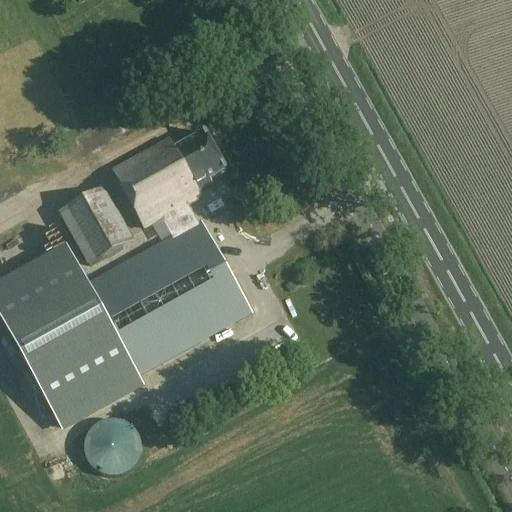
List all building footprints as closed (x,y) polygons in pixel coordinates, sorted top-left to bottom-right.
[(121,140),(112,122),(76,142),(85,159),(121,140)] [(67,251),(0,287),(0,317),(62,429),(141,384),(138,378),(250,316),(188,207),(202,199),(200,197),(215,189),(211,182),(228,173),(205,133),(175,150),(169,141),(112,172),(144,229),(161,219),(174,242),(89,289),(67,251)] [(131,246),(102,193),(62,216),(91,268),(131,246)] [(5,268),(0,270),(0,284),(44,263),(38,252),(14,264),(18,273),(9,277),(5,268)] [(141,454),(141,452),(141,450),(141,447),(141,445),(140,442),(139,440),(138,438),(136,436),(135,434),(133,432),(131,430),(129,429),(127,428),(125,426),(123,425),(121,425),(118,424),(116,424),(113,424),(111,424),(108,424),(106,425),(104,426),(101,426),(99,428),(97,429),(95,430),(93,432),(92,434),(90,436),(89,438),(88,440),(87,442),(86,445),(86,447),(85,450),(85,452),(85,454),(86,457),(86,459),(87,462),(88,464),(89,466),(90,468),(92,470),(93,472),(95,474),(97,475),(99,476),(101,478),(104,478),(106,479),(108,480),(111,480),(113,480),(116,480),(118,480),(121,479),(123,478),(125,478),(127,476),(129,475),(131,474),(133,472),(135,470),(136,468),(138,466),(139,464),(140,462),(141,459),(141,457),(141,454)]
